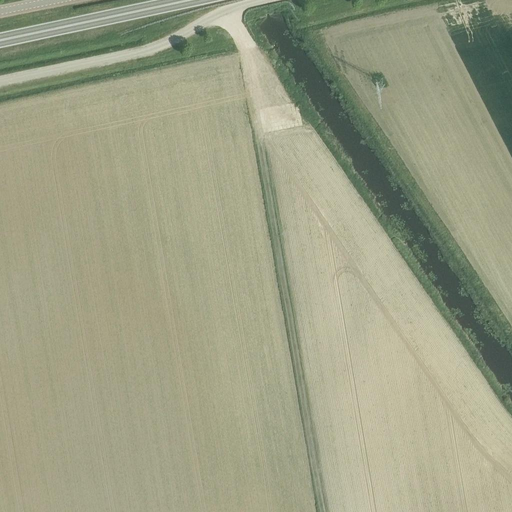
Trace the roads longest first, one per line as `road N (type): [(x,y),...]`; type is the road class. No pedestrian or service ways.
road 1 (unclassified): [(0,81),(151,49),(226,9),(265,0)]
road 2 (trunk): [(0,40),(193,0)]
